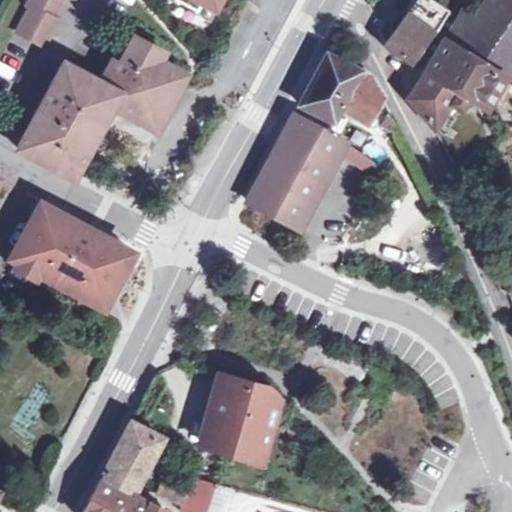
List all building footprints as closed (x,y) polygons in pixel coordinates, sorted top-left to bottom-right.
[(60,0),(27,0),(26,3),(30,6),(17,30),(44,45),(57,19),(52,16),(60,0)] [(178,0),(194,9),(199,1),(213,8),(217,0),(178,0)] [(414,0),(386,39),(386,50),(410,63),(443,16),(445,11),(429,0),(414,0)] [(458,13),(442,44),(498,79),(511,55),(511,0),(483,0),(470,21),(458,13)] [(193,8),(191,11),(206,19),(213,8),(199,1),(194,9),(193,8)] [(63,61),(27,130),(74,155),(82,160),(110,105),(145,123),(149,116),(159,120),(179,81),(170,76),(174,68),(157,59),(162,50),(133,35),(114,71),(106,66),(98,80),(63,61)] [(411,101),(431,126),(445,104),(456,111),(465,96),(481,106),(486,98),(498,79),(442,44),(426,74),(409,97),(411,101)] [(366,72),(325,52),(298,104),(332,121),(340,105),(367,121),(381,96),(366,72)] [(498,79),(486,98),(493,103),(506,83),(498,79)] [(385,148),(396,126),(386,106),(372,142),(385,148)] [(282,133),(247,200),(298,226),(343,140),(300,118),(282,133)] [(74,155),(27,130),(17,148),(65,173),(74,155)] [(211,159),(205,156),(196,173),(202,176),(211,159)] [(38,212),(76,232),(77,229),(80,223),(41,202),(12,256),(14,258),(38,212)] [(38,212),(14,258),(103,305),(127,259),(118,254),(123,245),(93,229),(89,235),(77,229),(76,232),(38,212)] [(99,314),(103,305),(88,297),(84,306),(99,314)] [(263,383),(221,373),(201,445),(259,461),(276,398),(263,383)] [(158,438),(128,423),(99,478),(128,494),(130,491),(158,438)] [(161,511),(128,494),(99,478),(81,511),(161,511)] [(204,511),(213,484),(191,479),(184,493),(180,505),(178,508),(184,511),(204,511)] [(160,482),(155,493),(180,505),(184,493),(160,482)]
